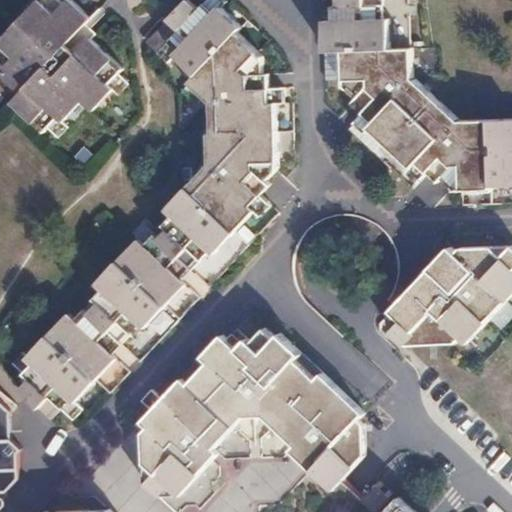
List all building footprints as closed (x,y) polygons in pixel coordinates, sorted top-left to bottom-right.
[(124,69),(92,40),(78,54),(68,45),(92,19),(72,0),(68,0),(66,3),(63,0),(48,0),(46,3),(42,0),(39,0),(0,40),(0,60),(7,67),(2,72),(23,92),(13,102),(45,131),(60,116),(65,120),(84,101),(95,111),(116,90),(111,85),(124,69)] [(188,0),(149,43),(169,62),(177,55),(198,75),(192,83),(202,93),(212,104),(213,134),(210,134),(211,164),(169,208),(175,214),(166,224),(171,229),(160,240),(156,236),(146,246),(140,240),(99,283),(105,289),(96,300),(100,303),(90,314),(86,310),(77,320),(70,314),(30,357),(24,353),(15,362),(32,379),(22,390),(52,419),(63,409),(74,420),(85,409),(78,402),(118,359),(114,355),(142,325),(146,328),(187,284),(183,281),(213,249),(216,252),(256,210),(252,206),(272,185),(268,181),(279,168),(278,104),(286,103),(286,88),(272,88),(271,74),(265,74),(264,57),(238,33),(243,27),(221,7),(226,1),(224,0),(207,0),(199,10),(188,0)] [(511,119),(460,120),(414,77),(413,48),(408,48),(392,48),(390,18),(385,18),(383,0),(338,0),(339,6),(333,7),(333,20),(325,21),(326,51),(344,51),(345,81),(345,86),(358,99),(355,104),(365,113),(356,124),(366,134),(371,128),(392,147),(413,167),(408,173),(418,183),(428,173),(439,183),(443,179),(455,190),(491,189),(492,186),(511,185),(511,119)] [(407,18),(390,18),(392,48),(408,48),(407,18)] [(344,51),(326,51),(326,81),(345,81),(344,51)] [(202,93),(192,83),(185,91),(195,101),(202,93)] [(366,134),(356,124),(350,131),(381,160),(392,147),(371,128),(366,134)] [(451,247),(441,258),(392,312),(402,321),(393,332),(407,346),(419,333),(428,343),(459,342),(463,339),(469,344),(511,297),(511,248),(504,256),(493,247),(462,248),(458,253),(451,247)] [(347,435),(367,413),(282,334),(277,339),(267,329),(253,343),(249,338),(239,349),(223,335),(143,422),(149,428),(145,433),(145,484),(160,498),(171,487),(181,496),(220,454),(216,449),(246,416),(265,417),(296,446),(292,450),(334,490),(366,454),(347,435)] [(0,510),(5,505),(5,499),(0,499),(0,491),(8,491),(20,478),(19,453),(22,449),(12,440),(13,413),(0,401),(0,390),(0,510)] [(13,413),(12,440),(20,431),(20,420),(13,413)] [(362,501),(374,511),(376,511),(390,499),(376,486),(362,501)] [(415,511),(401,498),(387,511),(415,511)]
